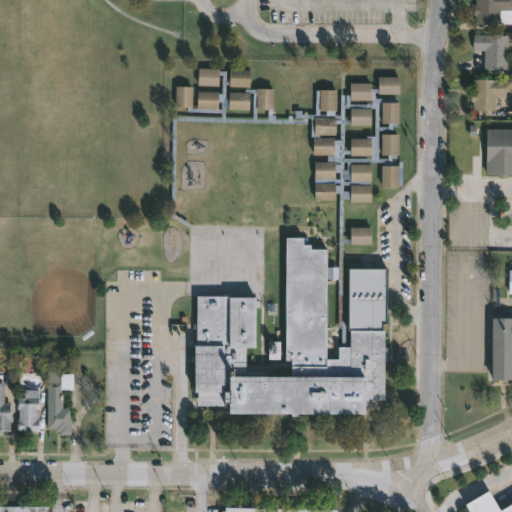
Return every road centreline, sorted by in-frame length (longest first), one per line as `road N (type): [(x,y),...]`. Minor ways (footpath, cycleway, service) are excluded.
road 1 (residential): [(436,459),(430,83),(440,0)]
road 2 (tertiary): [(0,473),(381,469)]
road 3 (tertiary): [(511,429),(436,459),(381,469)]
